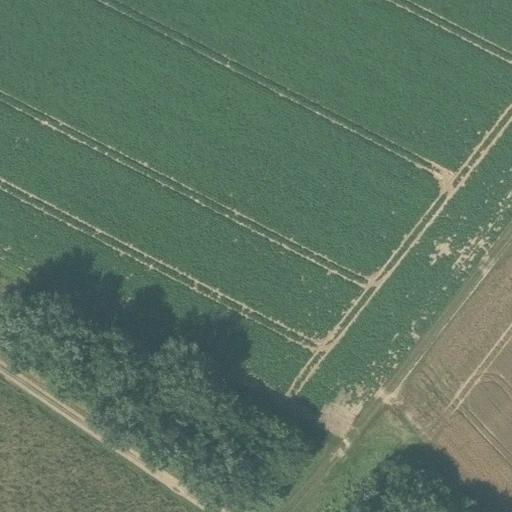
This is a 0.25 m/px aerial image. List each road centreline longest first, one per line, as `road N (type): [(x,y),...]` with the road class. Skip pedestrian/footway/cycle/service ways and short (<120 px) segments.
road 1 (track): [(298,511),(511,241)]
road 2 (track): [(0,374),(205,511)]
